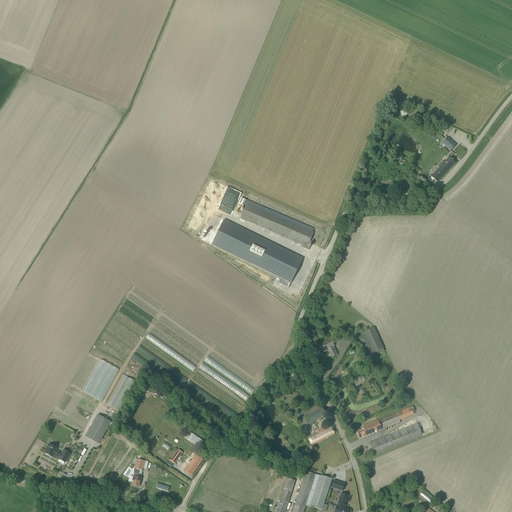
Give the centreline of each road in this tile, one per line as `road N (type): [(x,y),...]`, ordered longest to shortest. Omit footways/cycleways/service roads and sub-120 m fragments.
road 1 (unclassified): [(366,511),(355,455),(295,331),(352,200),(436,183),(511,95)]
road 2 (unclassified): [(177,506),(0,467)]
